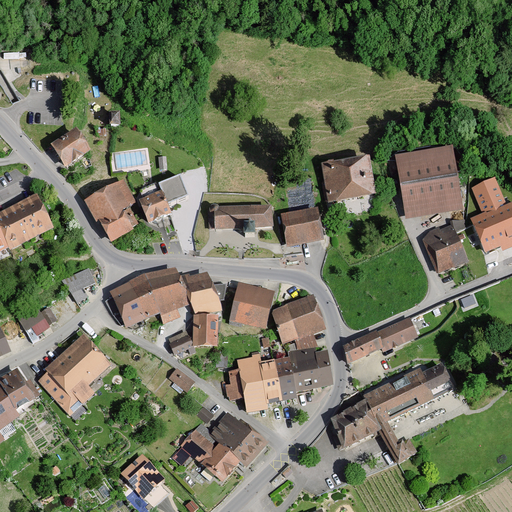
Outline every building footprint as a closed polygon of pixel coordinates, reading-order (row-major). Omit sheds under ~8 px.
[(118,120),(107,121),(108,132),(118,132),(118,120)] [(91,151),(77,127),(51,143),(65,166),(91,151)] [(451,148),(398,157),(408,215),(461,207),(451,148)] [(368,156),(324,164),(330,199),(374,191),(368,156)] [(179,179),(158,188),(161,197),(166,208),(187,200),(179,179)] [(511,254),(511,207),(506,209),(497,183),(472,193),(481,216),(469,220),(486,264),(511,254)] [(136,208),(125,184),(83,205),(95,228),(100,225),(110,247),(133,235),(131,230),(136,227),(129,212),(136,208)] [(161,197),(139,206),(147,226),(169,217),(166,208),(161,197)] [(0,257),(53,234),(37,198),(0,213),(0,257)] [(271,205),(211,208),(212,228),(245,226),(254,226),(272,225),(271,205)] [(316,209),(283,216),(288,243),(322,237),(316,209)] [(254,235),(254,226),(245,226),(245,235),(254,235)] [(466,260),(452,229),(425,240),(438,272),(466,260)] [(88,272),(59,283),(78,314),(96,289),(88,272)] [(143,280),(108,296),(125,333),(158,319),(162,327),(179,320),(178,315),(187,311),(174,274),(143,280)] [(222,315),(206,277),(180,283),(193,320),(222,315)] [(274,296),(237,288),(234,308),(229,326),(265,335),(270,317),(274,296)] [(270,317),(281,349),(326,335),(322,323),(312,299),(285,308),(286,311),(270,317)] [(30,337),(60,321),(50,301),(20,317),(30,337)] [(217,321),(193,321),(192,352),(217,352),(217,321)] [(418,342),(410,322),(342,350),(350,369),(418,342)] [(0,360),(11,356),(0,331),(0,360)] [(109,369),(83,340),(45,373),(47,376),(39,384),(68,422),(95,398),(89,391),(109,369)] [(192,352),(188,340),(169,348),(173,359),(192,352)] [(229,389),(225,389),(226,403),(242,404),(246,418),(268,415),(267,409),(297,405),(297,398),(332,390),(327,356),(316,358),(315,352),(288,355),(288,362),(261,366),(259,358),(237,364),(238,375),(228,376),(229,389)] [(367,407),(329,427),(344,457),(381,438),(396,468),(417,457),(408,440),(398,445),(390,430),(456,396),(442,367),(421,378),(419,374),(364,402),(367,407)] [(15,414),(37,401),(17,368),(0,379),(0,442),(3,441),(0,435),(0,434),(19,423),(15,414)] [(195,387),(174,373),(167,381),(186,397),(195,387)] [(199,414),(209,419),(213,412),(203,406),(199,414)] [(210,434),(200,426),(180,450),(223,490),(241,469),(246,472),(267,448),(227,415),(210,434)] [(163,481),(141,459),(120,478),(142,503),(163,481)]
